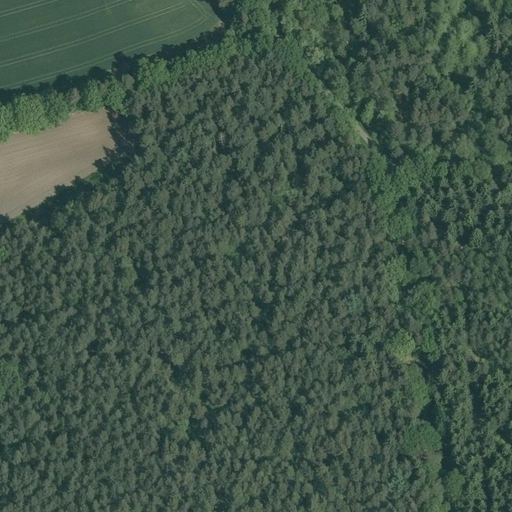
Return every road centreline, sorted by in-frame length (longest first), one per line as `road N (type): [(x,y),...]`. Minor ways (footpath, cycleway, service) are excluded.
road 1 (unclassified): [(249,0),(391,160),(511,172)]
road 2 (track): [(246,0),(213,38),(130,65),(121,73),(122,110)]
